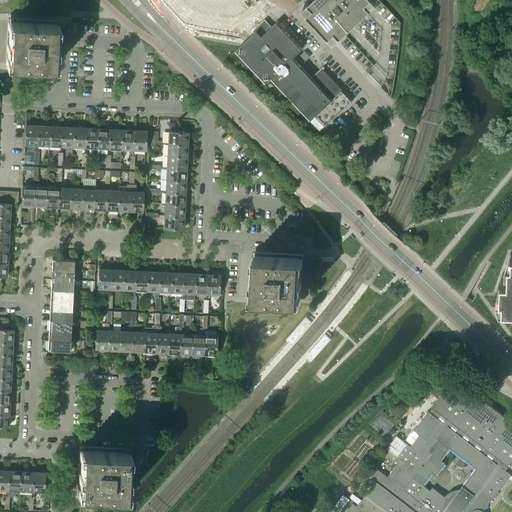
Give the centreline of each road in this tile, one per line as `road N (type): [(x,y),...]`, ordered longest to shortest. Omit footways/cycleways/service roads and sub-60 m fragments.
road 1 (tertiary): [(511,367),(149,18)]
road 2 (residential): [(203,201),(204,111),(8,101)]
road 3 (residential): [(28,434),(135,439),(139,429),(140,384),(31,378)]
road 4 (residential): [(203,201),(279,204),(278,241),(202,237)]
road 5 (unclassified): [(378,101),(340,136),(384,171),(398,123),(388,111)]
road 6 (unclassified): [(378,101),(274,0)]
